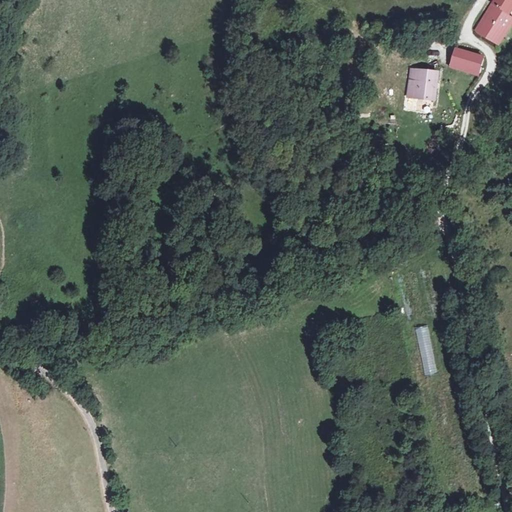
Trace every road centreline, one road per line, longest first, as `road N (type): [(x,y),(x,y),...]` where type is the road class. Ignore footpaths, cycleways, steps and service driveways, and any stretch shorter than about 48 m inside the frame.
road 1 (track): [(509,511),(443,221)]
road 2 (track): [(443,221),(441,198),(468,104),(492,62),(488,48),(469,35),(481,0)]
road 3 (unclassified): [(111,511),(104,461),(76,398),(41,369),(0,358)]
